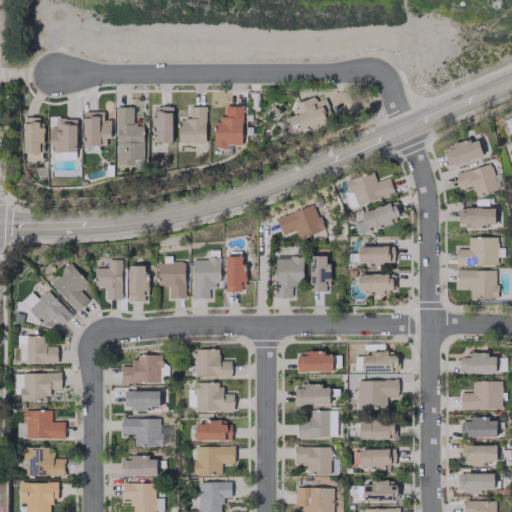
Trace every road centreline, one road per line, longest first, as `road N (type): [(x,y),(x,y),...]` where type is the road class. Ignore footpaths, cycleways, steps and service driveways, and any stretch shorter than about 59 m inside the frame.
road 1 (residential): [(94,339),(107,331),(194,325),(511,329)]
road 2 (residential): [(405,127),(426,197),(430,511)]
road 3 (residential): [(53,74),(359,69),(386,82),(405,127)]
road 4 (secondary): [(85,224),(245,197),(325,162)]
road 5 (residential): [(265,324),(265,511)]
road 6 (residential): [(94,339),(91,511)]
